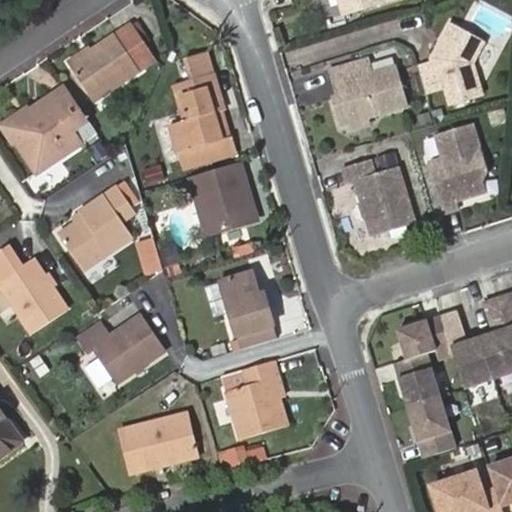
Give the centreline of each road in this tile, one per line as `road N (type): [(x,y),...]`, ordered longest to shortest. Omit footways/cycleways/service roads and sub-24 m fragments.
road 1 (residential): [(334,305),(236,0)]
road 2 (residential): [(376,458),(177,511)]
road 3 (residential): [(334,305),(511,244)]
road 4 (residential): [(376,458),(334,305)]
